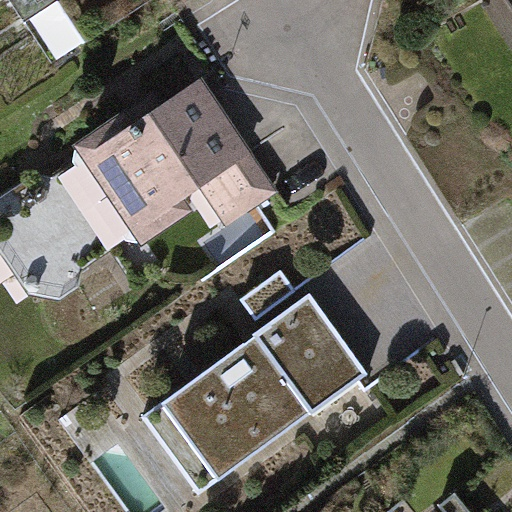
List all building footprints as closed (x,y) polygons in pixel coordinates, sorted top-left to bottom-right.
[(94,0),(0,0),(0,2),(2,0),(35,0),(55,28),(94,0)] [(511,0),(511,1),(511,20),(492,35),(511,60),(511,0)] [(263,187),(191,76),(72,151),(140,258),(263,187)] [(140,258),(72,151),(0,196),(0,259),(40,322),(140,258)] [(315,274),(198,345),(261,448),(378,376),(315,274)] [(368,401),(324,434),(339,454),(383,421),(368,401)]
